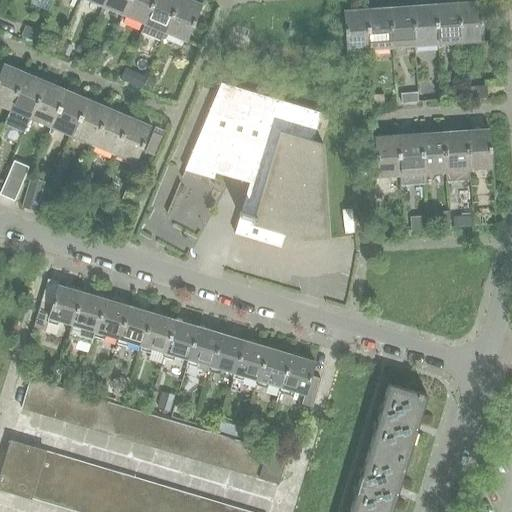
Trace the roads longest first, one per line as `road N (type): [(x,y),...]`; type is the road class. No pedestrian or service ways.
road 1 (residential): [(478,368),(0,222)]
road 2 (residential): [(435,511),(478,368)]
